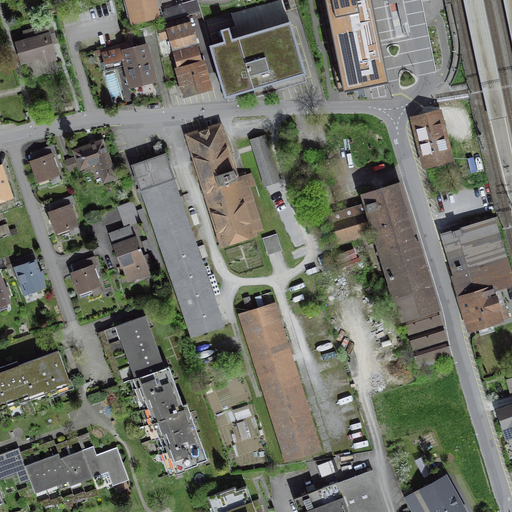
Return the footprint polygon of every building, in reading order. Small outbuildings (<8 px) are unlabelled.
[(122,0),(129,25),(160,18),(155,0),(122,0)] [(320,0),(342,99),(392,88),(374,0),(320,0)] [(463,0),(488,121),(507,118),(498,76),(482,0),(463,0)] [(511,0),(503,0),(511,43),(511,0)] [(192,4),(161,12),(164,23),(195,15),(192,4)] [(188,21),(157,29),(160,43),(168,41),(184,99),(208,92),(195,47),(204,44),(198,23),(189,26),(188,21)] [(231,26),(218,30),(222,42),(212,45),(227,95),(299,73),(284,23),(235,38),(231,26)] [(25,41),(12,45),(20,69),(54,58),(47,36),(44,37),(41,27),(23,33),(25,41)] [(134,36),(124,38),(126,50),(120,52),(129,91),(158,85),(147,39),(136,42),(134,36)] [(159,45),(163,60),(171,58),(167,43),(159,45)] [(116,52),(101,56),(105,71),(120,67),(116,52)] [(446,113),(415,120),(426,171),(459,163),(446,113)] [(226,125),(186,137),(220,245),(259,233),(246,192),(256,188),(252,174),(242,177),(226,125)] [(266,137),(249,142),(263,187),(280,182),(266,137)] [(104,142),(74,153),(77,160),(80,170),(81,174),(99,168),(105,185),(118,181),(104,142)] [(166,157),(132,168),(190,340),(224,329),(166,157)] [(54,158),(32,165),(39,185),(61,178),(54,158)] [(77,160),(65,164),(68,174),(80,170),(77,160)] [(4,168),(0,168),(0,206),(15,201),(4,168)] [(398,187),(363,199),(366,206),(319,221),(330,253),(369,239),(409,359),(450,346),(398,187)] [(73,198),(50,207),(52,213),(50,214),(58,237),(80,228),(73,210),(77,208),(73,198)] [(134,205),(118,210),(124,229),(125,229),(130,227),(139,224),(134,205)] [(511,283),(494,223),(444,238),(471,330),(507,320),(498,290),(511,286),(511,283)] [(125,229),(108,234),(112,246),(134,238),(130,227),(125,229)] [(270,235),(261,238),(267,256),(276,252),(270,235)] [(112,246),(128,290),(155,280),(140,237),(134,238),(112,246)] [(334,258),(337,266),(355,259),(353,251),(334,258)] [(95,257),(67,267),(79,298),(94,292),(96,298),(104,295),(94,269),(99,267),(95,257)] [(34,264),(12,272),(22,299),(44,292),(34,264)] [(0,277),(0,310),(10,307),(0,277)] [(249,299),(243,301),(246,311),(253,309),(249,299)] [(275,304),(237,316),(284,463),(321,451),(275,304)] [(119,342),(149,330),(144,318),(114,329),(119,342)] [(154,344),(149,330),(119,342),(124,356),(154,344)] [(159,357),(154,344),(124,356),(129,368),(159,357)] [(18,366),(30,401),(68,387),(56,353),(18,366)] [(163,369),(159,357),(129,368),(133,380),(163,369)] [(18,405),(30,401),(18,366),(6,371),(18,405)] [(145,410),(177,398),(165,368),(163,369),(133,380),(145,410)] [(0,390),(7,409),(18,405),(6,371),(0,372),(0,390)] [(180,407),(177,398),(145,410),(156,439),(191,425),(183,405),(180,407)] [(233,409),(237,420),(252,414),(248,403),(233,409)] [(511,409),(496,416),(507,446),(511,444),(511,409)] [(205,461),(191,425),(156,439),(169,475),(205,461)] [(88,434),(77,438),(92,478),(107,473),(112,486),(127,481),(116,449),(96,456),(88,434)] [(80,483),(92,478),(77,438),(65,442),(80,483)] [(58,486),(68,482),(55,446),(53,441),(43,445),(58,486)] [(69,487),(80,483),(65,442),(55,446),(68,482),(69,487)] [(45,490),(58,486),(43,445),(30,449),(45,490)] [(34,494),(45,490),(30,449),(19,454),(30,483),(34,494)] [(18,451),(0,457),(0,482),(15,477),(19,487),(30,483),(19,454),(18,451)] [(320,474),(334,473),(333,463),(319,464),(320,474)] [(381,511),(368,474),(294,501),(298,511),(381,511)] [(464,511),(445,476),(403,498),(410,511),(464,511)] [(212,511),(252,511),(245,490),(234,494),(233,490),(208,499),(212,511)]
